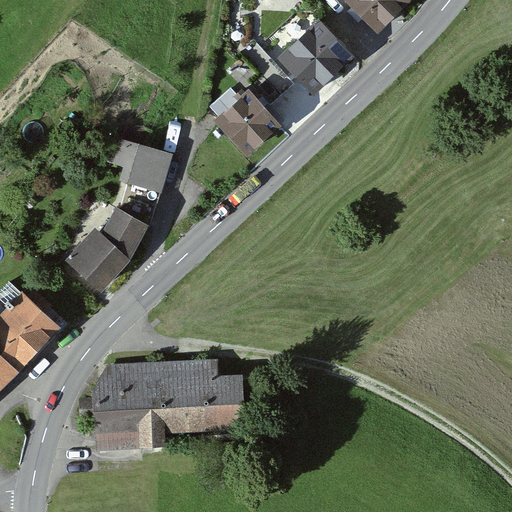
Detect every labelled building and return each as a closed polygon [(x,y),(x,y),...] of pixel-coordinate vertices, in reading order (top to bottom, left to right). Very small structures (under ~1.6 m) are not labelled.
[(381,35),(411,0),(347,0),(344,4),(381,35)] [(349,60),(313,24),(274,63),(310,99),(349,60)] [(286,135),(247,94),(216,123),(255,164),(286,135)] [(107,166),(123,171),(119,183),(162,196),(174,157),(115,140),(107,166)] [(131,261),(143,227),(116,213),(104,237),(94,230),(66,263),(101,290),(131,261)] [(26,293),(0,319),(0,351),(19,371),(61,327),(26,293)] [(0,389),(19,371),(0,351),(0,389)] [(90,373),(97,459),(168,453),(167,439),(248,433),(243,361),(90,373)]
